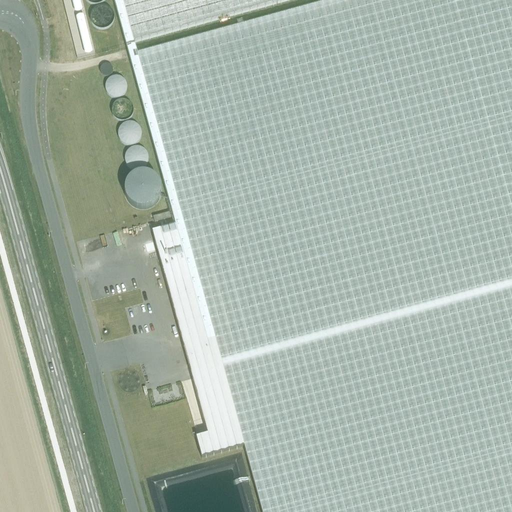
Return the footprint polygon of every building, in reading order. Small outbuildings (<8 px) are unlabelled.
[(113,0),(126,46),(135,43),(293,0),(113,0)] [(196,438),(201,459),(244,447),(261,511),(511,511),(511,0),(338,0),(138,55),(135,43),(126,46),(129,57),(175,226),(152,232),(207,435),(196,438)] [(113,19),(113,18),(113,17),(113,16),(113,15),(112,14),(112,13),(111,12),(111,11),(110,10),(109,9),(108,9),(107,8),(106,8),(105,7),(104,7),(103,7),(102,7),(101,7),(99,7),(98,7),(97,8),(96,8),(95,9),(94,9),(94,10),(93,11),(92,12),(92,13),(91,14),(91,15),(90,16),(90,17),(90,18),(90,19),(90,20),(91,22),(91,23),(92,24),(92,25),(93,26),(94,26),(94,27),(95,28),(96,28),(97,29),(98,29),(99,30),(101,30),(102,30),(103,30),(104,30),(105,29),(106,29),(107,28),(108,28),(109,27),(110,26),(111,26),(111,25),(112,24),(112,23),(113,22),(113,20),(113,19)] [(109,65),(106,65),(104,65),(101,67),(100,69),(100,72),(101,75),(103,77),(106,77),(109,76),(111,75),(112,72),(112,69),(111,67),(109,65)] [(117,77),(114,77),(110,79),(107,81),(106,84),(105,88),(106,92),(108,95),(111,97),(114,99),(118,99),(121,97),(124,95),(126,91),(127,88),(126,84),(124,81),(121,78),(117,77)] [(124,100),(120,100),(117,101),(114,104),(112,107),(112,111),(112,115),(114,118),(117,120),(121,121),(125,121),(128,120),(131,117),(133,114),(133,110),(132,107),(131,103),(128,101),(124,100)] [(122,144),(125,146),(129,146),(132,146),(136,145),(138,142),(140,139),(141,136),(141,132),(140,128),(137,126),(134,124),(130,123),(127,123),(123,125),(121,127),(119,130),(118,134),(118,137),(119,141),(122,144)] [(130,169),(133,171),(137,171),(141,170),(144,168),(146,165),(148,162),(148,158),(147,154),(145,151),(141,149),(138,148),(134,148),(130,149),(127,152),(125,155),(124,159),(125,163),(127,167),(130,169)] [(136,175),(131,177),(128,181),(126,185),(124,190),(124,194),(126,199),(128,203),(132,207),(136,209),(141,210),(146,210),(150,208),(155,206),(158,202),(160,197),(161,192),(160,187),(158,182),(155,178),(151,175),(146,174),(141,174),(136,175)] [(169,213),(153,217),(154,223),(171,219),(169,213)] [(120,234),(122,240),(130,237),(128,231),(120,234)] [(85,238),(86,248),(101,246),(100,236),(85,238)]
